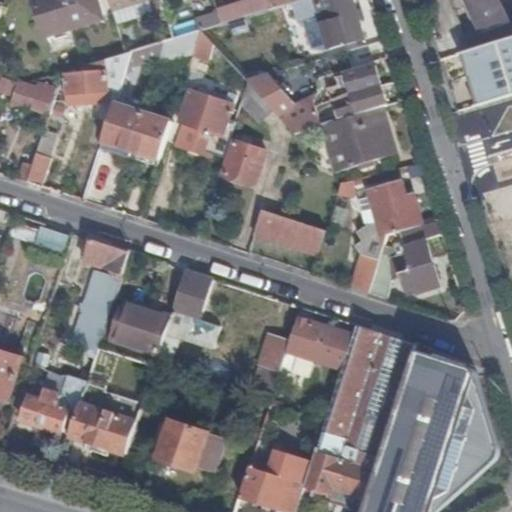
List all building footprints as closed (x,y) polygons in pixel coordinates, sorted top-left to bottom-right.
[(68,32),(57,0),(37,0),(36,0),(47,38),(68,32)] [(57,0),(68,32),(104,21),(97,0),(57,0)] [(110,0),(115,13),(157,0),(110,0)] [(224,28),(270,14),(266,0),(220,14),(224,28)] [(267,0),(272,13),(295,6),(313,0),(292,0),(291,0),(290,0),(267,0)] [(354,4),(365,0),(313,0),(295,6),(300,23),(307,22),(315,50),(327,52),(366,41),(354,4)] [(497,0),(466,0),(485,37),(509,26),(497,0)] [(228,49),(238,66),(256,55),(251,47),(266,37),(256,21),(231,35),(236,44),(228,49)] [(162,66),(198,54),(205,34),(175,42),(135,54),(131,69),(164,60),(162,66)] [(198,54),(190,78),(196,80),(210,40),(205,34),(198,54)] [(511,43),(473,55),(478,72),(473,73),(479,90),(484,88),(489,107),(511,100),(511,43)] [(111,107),(118,108),(119,104),(131,69),(135,54),(128,57),(80,71),(80,77),(68,77),(71,110),(107,107),(111,107)] [(354,99),(384,90),(378,69),(348,77),(354,99)] [(337,89),(334,78),(323,81),(325,92),(337,89)] [(276,113),(297,137),(323,129),(319,113),(317,109),(316,105),(314,100),(295,107),(270,80),(251,86),(276,113)] [(33,110),(52,117),(60,92),(37,84),(30,87),(23,84),(21,86),(5,81),(1,92),(18,97),(14,109),(31,114),(33,110)] [(202,86),(198,95),(228,106),(232,96),(202,86)] [(251,86),(245,107),(261,126),(276,113),(251,86)] [(385,111),(390,109),(384,90),(354,99),(358,114),(340,119),(341,124),(385,111)] [(214,156),(227,161),(239,126),(231,123),(239,99),(232,96),(228,106),(198,95),(194,93),(183,125),(187,126),(180,148),(213,159),(214,156)] [(113,122),(107,142),(164,161),(176,123),(152,115),(154,109),(149,107),(146,113),(119,104),(118,108),(113,122)] [(103,118),(113,122),(118,108),(111,107),(107,107),(103,118)] [(399,158),(385,111),(341,124),(328,128),(341,175),(399,158)] [(46,134),(39,156),(53,160),(59,138),(46,134)] [(268,155),(238,145),(227,178),(258,188),(268,155)] [(36,167),(30,184),(45,190),(54,161),(53,160),(39,156),(36,167)] [(30,184),(36,167),(27,165),(22,182),(30,184)] [(365,258),(354,290),(372,296),(391,240),(424,230),(420,215),(422,215),(417,197),(410,200),(402,202),(401,198),(408,195),(405,184),(371,194),(373,201),(381,227),(369,231),(360,236),(366,244),(359,249),(365,258)] [(344,187),(341,198),(350,200),(356,195),(354,185),(344,187)] [(361,204),(369,231),(381,227),(373,201),(361,204)] [(0,223),(8,226),(12,216),(0,211),(0,223)] [(257,238),(321,259),(329,235),(272,216),(265,213),(257,238)] [(391,240),(372,296),(387,301),(394,279),(402,277),(407,292),(417,289),(419,295),(442,288),(428,243),(445,238),(441,225),(424,230),(391,240)] [(36,251),(66,261),(74,238),(44,227),(36,251)] [(133,256),(94,243),(87,265),(105,270),(82,341),(103,348),(133,256)] [(171,337),(183,341),(217,351),(224,330),(203,323),(217,283),(191,274),(175,322),(171,337)] [(42,313),(51,316),(58,296),(49,294),(42,313)] [(154,355),(164,358),(171,337),(175,322),(128,307),(117,342),(154,355)] [(11,357),(22,321),(0,313),(0,399),(12,404),(27,362),(11,357)] [(319,364),(347,373),(358,339),(302,321),(294,345),(291,355),(319,364)] [(316,466),(309,489),(367,508),(383,460),(365,455),(360,468),(347,464),(377,369),(409,380),(417,354),(419,349),(361,330),(358,339),(347,373),(330,425),(316,466)] [(164,358),(160,369),(172,373),(183,341),(171,337),(164,358)] [(291,355),(294,345),(272,339),(263,368),(266,369),(284,376),(286,370),(291,355)] [(383,460),(367,508),(365,511),(428,511),(434,496),(478,481),(498,464),(501,457),(500,450),(480,380),(477,374),(417,354),(409,380),(383,460)] [(150,366),(160,369),(164,358),(154,355),(150,366)] [(314,380),(319,364),(291,355),(286,370),(314,380)] [(260,388),(278,395),(284,376),(266,369),(260,388)] [(365,455),(383,460),(409,380),(377,369),(347,464),(360,468),(365,455)] [(25,422),(74,439),(85,405),(91,386),(75,382),(69,401),(47,394),(44,405),(32,401),(25,422)] [(74,439),(74,440),(131,460),(142,426),(85,405),(74,439)] [(201,471),(220,478),(231,443),(175,424),(173,429),(166,427),(161,443),(167,445),(161,462),(199,475),(201,471)] [(277,511),(301,511),(309,489),(316,466),(280,454),(277,465),(257,458),(243,500),(277,511)] [(434,496),(428,511),(444,511),(455,502),(478,481),(434,496)]
